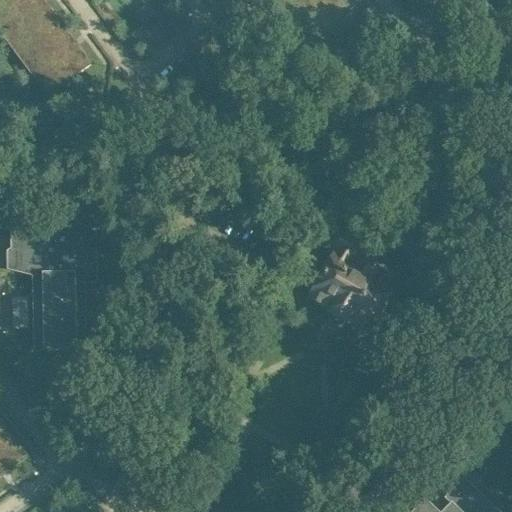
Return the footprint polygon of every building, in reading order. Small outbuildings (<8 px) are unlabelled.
[(0,0),(0,31),(29,71),(33,69),(36,74),(33,76),(46,94),(87,64),(73,46),(70,49),(66,44),(70,41),(39,0),(37,0),(33,3),(30,0),(0,0)] [(359,31),(346,13),(343,15),(339,10),(342,8),(336,0),(273,0),(302,38),(304,37),(307,42),(305,44),(318,61),(359,31)] [(155,49),(176,34),(161,14),(140,29),(155,49)] [(426,218),(434,222),(440,212),(441,213),(452,195),(403,166),(393,184),(394,185),(388,195),(395,199),(395,201),(426,219),(426,218)] [(32,354),(67,353),(67,365),(98,364),(97,331),(85,331),(84,284),(97,284),(96,226),(10,229),(10,253),(15,253),(16,270),(31,270),(32,354)] [(372,278),(375,272),(358,263),(351,259),(361,243),(337,229),(326,246),(337,252),(310,298),(330,310),(329,313),(330,314),(330,321),(338,325),(345,323),(346,323),(347,320),(367,332),(393,290),(372,278)] [(196,433),(180,423),(167,445),(183,455),(196,433)] [(0,473),(0,474),(0,473),(0,469),(3,467),(5,470),(23,457),(0,425),(0,473)] [(450,505),(442,511),(436,511),(409,486),(384,511),(498,511),(464,479),(444,499),(450,505)]
